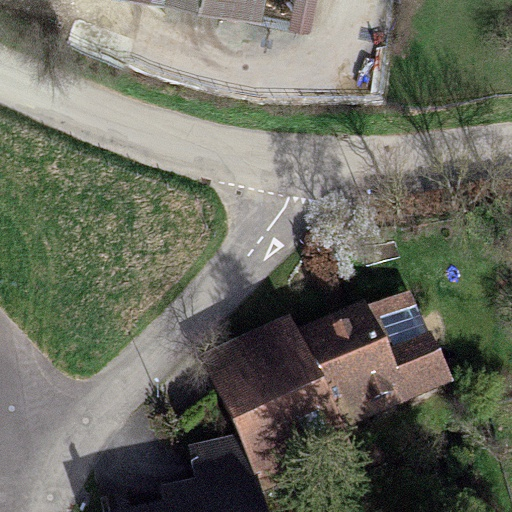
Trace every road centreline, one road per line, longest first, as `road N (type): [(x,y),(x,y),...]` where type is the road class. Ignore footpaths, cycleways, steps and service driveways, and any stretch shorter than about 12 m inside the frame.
road 1 (residential): [(282,167),(261,236),(46,456),(33,511)]
road 2 (residential): [(282,167),(181,151),(0,80)]
road 3 (residential): [(511,158),(334,176),(282,167)]
